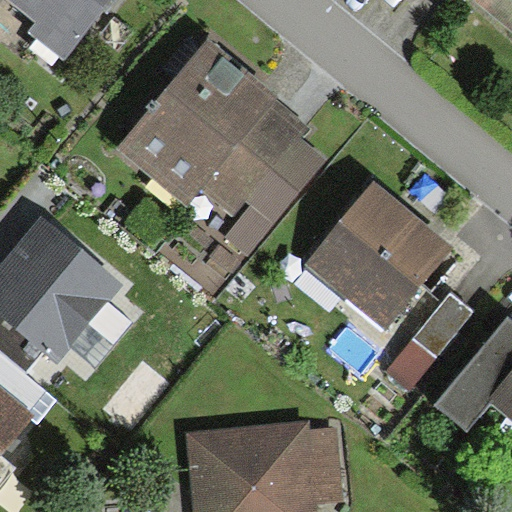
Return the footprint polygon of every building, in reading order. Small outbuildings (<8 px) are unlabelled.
[(1,0),(34,24),(26,36),(74,72),(128,0),(1,0)] [(511,0),(468,0),(508,33),(511,28),(511,0)] [(320,141),(202,50),(117,160),(235,251),(320,141)] [(450,246),(379,190),(312,275),(383,331),(450,246)] [(41,219),(0,270),(0,310),(59,358),(121,281),(41,219)] [(511,310),(493,295),(407,398),(511,484),(511,310)] [(0,389),(0,458),(33,417),(0,389)] [(337,511),(328,425),(189,440),(196,511),(337,511)]
